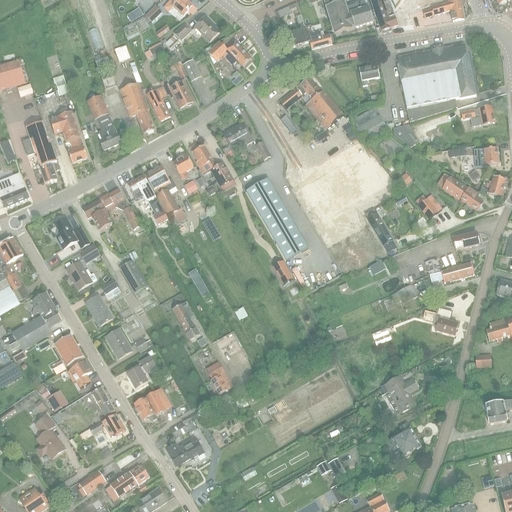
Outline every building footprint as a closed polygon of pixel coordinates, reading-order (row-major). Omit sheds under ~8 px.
[(193,7),(185,0),(178,0),(171,0),(164,9),(169,13),(173,8),(184,17),(188,12),(192,16),(197,10),(193,7)] [(323,0),(326,7),(325,7),(334,35),(373,23),(369,8),(366,0),(323,0)] [(369,0),(381,33),(384,35),(390,33),(392,30),(398,28),(395,18),(390,4),(388,3),(383,4),(381,0),(369,0)] [(390,0),(391,1),(395,9),(402,0),(390,0)] [(423,12),(425,19),(450,11),(452,22),(464,20),(460,0),(458,0),(448,2),(448,3),(431,8),(432,10),(423,12)] [(149,20),(152,23),(162,14),(159,10),(156,7),(145,17),(149,20)] [(277,13),(280,19),(291,14),(289,8),(277,13)] [(141,11),(129,19),(131,22),(143,15),(141,11)] [(296,17),(298,26),(304,24),(301,16),(296,17)] [(195,28),(209,43),(220,32),(206,17),(195,28)] [(175,34),(182,42),(191,33),(184,25),(175,34)] [(306,29),(310,43),(312,51),(332,46),(329,36),(324,37),(322,30),(320,25),(311,28),(311,26),(305,28),(306,29)] [(166,28),(156,35),(160,40),(169,33),(166,28)] [(290,49),(310,43),(306,29),(285,36),(290,49)] [(165,45),(171,51),(180,43),(173,37),(167,43),(165,45)] [(219,42),(207,54),(216,63),(223,57),(232,67),(238,62),(243,67),(251,60),(234,41),(225,49),(219,42)] [(149,49),(156,63),(167,57),(160,44),(149,49)] [(130,59),(126,46),(115,50),(119,62),(130,59)] [(402,83),(407,109),(410,124),(457,109),(457,108),(455,100),(459,99),(460,100),(476,97),(468,53),(467,53),(466,46),(444,50),(444,49),(432,51),(433,53),(398,59),(399,67),(398,67),(402,83)] [(0,65),(0,91),(26,84),(19,60),(0,65)] [(183,66),(191,82),(200,78),(192,62),(183,66)] [(174,66),(181,80),(187,77),(180,63),(174,66)] [(359,70),(362,83),(363,87),(368,86),(367,82),(380,79),(377,66),(359,70)] [(57,92),(59,97),(69,94),(63,76),(53,79),(55,85),(56,85),(58,92),(57,92)] [(305,106),(326,131),(344,116),(324,92),(322,93),(310,78),(296,89),(296,90),(279,104),(286,111),(303,97),(306,94),(312,101),(305,106)] [(168,86),(163,88),(167,98),(169,97),(171,100),(174,98),(180,110),(186,106),(188,107),(191,106),(192,104),(193,103),(183,82),(170,89),(168,86)] [(148,112),(149,111),(139,84),(120,91),(130,118),(136,116),(144,135),(155,131),(148,112)] [(30,85),(17,89),(20,97),(33,93),(30,85)] [(167,98),(163,88),(147,96),(160,123),(170,118),(162,101),(167,98)] [(102,143),(100,144),(103,152),(121,144),(101,97),(87,102),(95,122),(96,121),(101,133),(99,134),(102,143)] [(460,113),(462,121),(470,120),(472,128),(481,126),(482,126),(482,127),(494,124),(491,107),(478,110),(460,113)] [(76,149),(68,152),(72,165),(87,160),(83,147),(83,148),(80,138),(72,113),(57,118),(57,119),(50,121),(55,136),(63,133),(66,144),(74,141),(76,149)] [(379,117),(378,117),(376,113),(355,125),(357,130),(355,131),(363,145),(387,130),(384,126),(379,117)] [(297,131),(285,117),(280,121),(292,135),(297,131)] [(21,142),(26,157),(35,153),(39,165),(38,165),(44,184),(57,180),(54,172),(58,171),(56,164),(49,140),(48,139),(48,140),(42,123),(25,129),(29,139),(21,142)] [(236,129),(223,136),(230,147),(239,142),(242,148),(253,142),(243,124),(236,128),(236,129)] [(349,125),(342,130),(346,135),(352,131),(349,125)] [(393,130),(394,135),(410,149),(419,144),(409,126),(393,130)] [(353,132),(348,136),(351,141),(356,137),(353,132)] [(271,158),(263,142),(255,147),(264,162),(271,158)] [(204,145),(192,153),(197,161),(195,162),(203,176),(210,172),(217,183),(220,189),(233,181),(226,169),(223,164),(217,167),(213,160),(204,145)] [(228,148),(223,150),(228,158),(232,155),(228,148)] [(448,151),(449,159),(467,156),(466,149),(448,151)] [(497,149),(473,151),(475,169),(485,168),(485,166),(498,165),(497,149)] [(11,151),(5,154),(9,163),(15,161),(11,151)] [(365,151),(303,188),(326,226),(394,185),(365,151)] [(173,164),(183,181),(188,178),(185,174),(193,169),(186,156),(173,164)] [(161,166),(145,175),(150,185),(157,196),(168,190),(169,192),(176,188),(171,179),(169,180),(161,166)] [(475,172),(469,177),(473,182),(479,177),(475,172)] [(19,174),(7,180),(17,204),(29,199),(19,174)] [(406,174),(397,182),(403,189),(412,181),(406,174)] [(444,175),(437,185),(443,189),(442,190),(459,202),(460,200),(478,212),(484,203),(476,198),(478,195),(468,188),(467,189),(451,178),(450,178),(444,175)] [(144,176),(128,185),(137,201),(142,198),(143,199),(146,204),(148,203),(149,204),(154,214),(156,216),(153,218),(157,225),(160,223),(167,220),(163,213),(155,197),(148,186),(149,185),(144,176)] [(487,188),(490,189),(490,190),(481,188),(480,194),(488,196),(489,195),(501,198),(506,180),(494,177),(492,183),(490,183),(489,184),(488,184),(487,188)] [(7,180),(0,182),(0,199),(4,209),(17,204),(7,180)] [(267,180),(246,193),(286,262),(308,249),(267,180)] [(190,184),(184,187),(189,195),(195,192),(190,184)] [(213,188),(206,192),(209,196),(215,192),(213,188)] [(100,201),(108,215),(116,210),(116,209),(117,208),(123,211),(134,231),(140,227),(130,208),(129,208),(119,190),(118,190),(100,201)] [(170,221),(173,228),(174,227),(176,226),(187,220),(181,210),(179,211),(168,190),(160,195),(156,197),(165,212),(164,212),(168,218),(169,217),(170,221)] [(418,207),(429,221),(442,210),(431,196),(418,207)] [(82,211),(87,220),(91,218),(99,231),(111,224),(99,202),(82,211)] [(367,220),(388,254),(397,249),(393,241),(377,214),(376,215),(374,211),(365,216),(368,220),(367,220)] [(56,238),(63,251),(77,243),(81,250),(89,245),(81,229),(74,233),(66,219),(54,226),(60,236),(56,238)] [(111,231),(117,242),(121,240),(115,229),(111,231)] [(217,233),(210,237),(213,242),(220,238),(217,233)] [(452,240),(455,251),(479,245),(476,233),(452,240)] [(0,270),(10,287),(13,292),(22,287),(15,274),(13,275),(7,265),(23,256),(13,239),(0,246),(0,270)] [(79,255),(86,265),(100,257),(93,247),(79,255)] [(425,264),(429,276),(441,272),(437,260),(425,264)] [(381,261),(371,267),(374,274),(385,268),(381,261)] [(119,269),(135,295),(147,287),(131,262),(119,269)] [(283,262),(273,268),(283,286),(293,280),(283,262)] [(79,263),(66,271),(78,292),(92,284),(92,283),(97,280),(93,275),(88,278),(79,263)] [(442,273),(430,277),(432,284),(443,281),(444,284),(474,276),(471,264),(447,270),(447,271),(442,272),(442,273)] [(0,321),(0,320),(0,316),(2,315),(0,312),(0,292),(10,287),(0,270),(0,321)] [(196,271),(189,275),(203,299),(210,295),(196,271)] [(497,295),(511,299),(511,283),(500,281),(497,295)] [(101,289),(103,292),(105,296),(117,289),(115,285),(113,282),(101,289)] [(391,296),(396,305),(402,302),(403,305),(417,298),(411,286),(391,296)] [(20,304),(13,292),(10,287),(0,292),(0,312),(2,315),(20,304)] [(33,303),(42,317),(43,316),(50,328),(61,321),(46,295),(33,303)] [(85,305),(99,328),(113,320),(99,297),(85,305)] [(172,310),(182,328),(189,324),(187,320),(190,319),(190,320),(191,320),(195,318),(186,303),(172,310)] [(243,308),(235,313),(239,321),(247,317),(243,308)] [(436,333),(455,338),(458,325),(448,322),(449,318),(451,319),(453,312),(438,309),(437,315),(441,316),(436,333)] [(490,324),(491,330),(486,331),(489,342),(510,336),(511,341),(511,314),(505,317),(506,320),(490,324)] [(43,316),(42,317),(12,334),(16,342),(19,346),(23,352),(52,335),(49,329),(50,328),(43,316)] [(189,324),(182,328),(190,341),(199,336),(191,320),(190,320),(190,319),(187,320),(189,324)] [(105,339),(118,361),(132,353),(119,331),(105,339)] [(55,345),(55,346),(67,367),(70,365),(82,358),(74,343),(70,337),(61,342),(55,345)] [(233,337),(216,346),(225,361),(234,355),(239,364),(247,359),(233,337)] [(134,344),(140,354),(149,349),(148,348),(152,346),(149,342),(146,344),(143,339),(134,344)] [(202,339),(197,343),(200,349),(206,345),(202,339)] [(47,340),(37,346),(40,352),(50,346),(47,340)] [(313,340),(307,343),(309,348),(316,345),(313,340)] [(16,342),(9,346),(12,350),(19,346),(16,342)] [(154,349),(147,353),(150,358),(156,353),(154,349)] [(476,357),(476,369),(492,368),(492,356),(476,357)] [(140,363),(143,368),(128,377),(136,390),(147,383),(143,376),(156,368),(149,358),(140,363)] [(85,363),(72,371),(78,381),(75,382),(80,390),(83,388),(84,389),(85,388),(84,387),(90,384),(86,376),(91,373),(85,363)] [(15,364),(0,372),(0,380),(4,388),(23,378),(15,364)] [(212,381),(211,382),(219,396),(233,388),(226,376),(221,368),(208,375),(212,381)] [(381,388),(385,395),(390,393),(401,414),(415,406),(409,394),(418,390),(413,381),(404,386),(403,383),(398,386),(395,381),(381,388)] [(92,394),(105,417),(114,411),(101,389),(92,394)] [(45,391),(39,396),(43,401),(49,396),(45,391)] [(46,400),(54,414),(67,406),(59,393),(46,400)] [(156,416),(165,411),(161,404),(165,401),(162,396),(158,398),(155,393),(134,405),(143,421),(148,418),(150,421),(152,422),(156,420),(157,417),(156,416)] [(230,406),(234,413),(248,406),(244,399),(230,406)] [(511,401),(486,406),(487,416),(487,417),(489,425),(506,422),(506,421),(507,420),(508,419),(508,416),(506,415),(505,415),(508,414),(508,411),(511,410),(511,401)] [(35,406),(41,413),(46,409),(40,402),(35,406)] [(0,418),(0,419),(2,422),(16,413),(14,409),(0,418)] [(194,416),(190,419),(192,423),(196,420),(201,418),(199,414),(194,416)] [(58,415),(52,418),(56,424),(62,421),(58,415)] [(102,423),(110,437),(115,435),(116,437),(126,432),(116,415),(107,420),(102,423)] [(46,454),(52,461),(65,451),(49,431),(54,428),(46,417),(35,426),(43,436),(36,441),(41,447),(36,451),(42,457),(46,454)] [(183,423),(171,430),(176,439),(188,433),(189,435),(196,430),(195,428),(192,423),(190,419),(183,422),(183,423)] [(92,435),(93,436),(103,430),(100,424),(90,430),(92,435)] [(402,433),(391,440),(402,459),(421,448),(407,424),(399,428),(402,433)] [(90,430),(80,436),(83,440),(92,435),(90,430)] [(170,458),(176,468),(191,459),(192,462),(205,455),(195,438),(183,445),(178,448),(176,444),(166,450),(171,458),(170,458)] [(108,448),(98,455),(101,460),(112,453),(108,448)] [(328,465),(336,478),(346,473),(338,459),(328,465)] [(331,471),(326,462),(316,468),(321,477),(331,471)] [(139,467),(110,487),(118,500),(149,479),(142,468),(140,469),(139,467)] [(240,474),(245,482),(257,475),(253,468),(240,474)] [(99,472),(79,485),(87,496),(106,483),(99,472)] [(403,472),(394,476),(398,483),(406,478),(403,472)] [(340,486),(332,490),(340,505),(348,500),(340,486)] [(19,500),(26,511),(41,511),(49,507),(42,497),(40,499),(35,490),(19,500)] [(152,511),(166,503),(157,490),(141,500),(136,504),(141,511),(152,511)] [(370,508),(362,511),(386,511),(389,511),(379,493),(366,501),(370,508)] [(511,511),(511,493),(501,496),(504,511),(511,511)]
